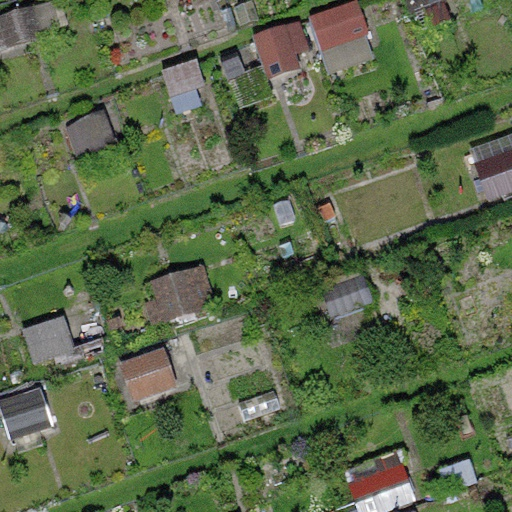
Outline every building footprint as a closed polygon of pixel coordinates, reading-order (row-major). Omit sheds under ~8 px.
[(362,0),(317,17),(331,54),(380,36),(365,0),(362,0)] [(300,22),(257,41),(276,83),(318,64),(300,22)] [(511,136),(477,151),(499,204),(511,198),(511,136)] [(165,325),(224,309),(212,266),(153,282),(165,325)] [(73,321),(33,332),(42,366),(82,355),(73,321)] [(127,362),(139,405),(184,393),(172,350),(127,362)] [(13,436),(56,429),(50,390),(7,396),(13,436)] [(410,453),(356,470),(368,511),(382,511),(424,500),(410,453)]
